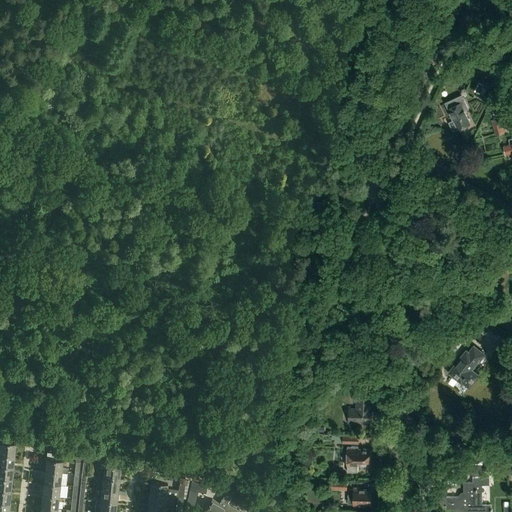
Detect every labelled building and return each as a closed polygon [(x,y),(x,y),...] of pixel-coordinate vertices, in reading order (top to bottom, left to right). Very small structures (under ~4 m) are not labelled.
[(503,44),(511,49),(511,41),(506,38),(503,44)] [(511,50),(504,46),(500,51),(511,57),(511,50)] [(483,81),(482,83),(477,93),(476,94),(487,100),(494,86),(483,81)] [(452,130),(456,128),(458,128),(460,130),(464,128),(465,124),(469,122),(464,110),(468,109),(462,94),(445,102),(453,120),(448,122),(452,130)] [(495,133),(503,131),(498,112),(490,114),(492,119),(491,119),(495,133)] [(505,153),(511,152),(511,155),(511,137),(508,138),(510,143),(503,145),(505,153)] [(490,328),(481,319),(468,332),(478,341),(490,328)] [(469,387),(478,376),(470,370),(473,367),(478,361),(479,362),(484,355),(473,346),(468,353),(466,351),(449,373),(461,382),(461,381),(469,387)] [(371,388),(354,388),(354,402),(355,402),(355,407),(348,407),(348,424),(362,423),(362,422),(373,421),(372,407),(371,407),(371,388)] [(342,435),(332,434),(332,439),(335,439),(335,442),(358,443),(358,436),(342,436),(342,435)] [(16,442),(0,440),(0,453),(14,455),(16,442)] [(351,462),(347,462),(347,472),(357,472),(357,465),(371,465),(371,449),(357,449),(357,446),(351,446),(351,462)] [(0,465),(13,466),(14,455),(0,453),(0,465)] [(62,460),(46,458),(45,470),(61,472),(67,472),(68,467),(62,467),(62,460)] [(511,463),(502,463),(502,475),(511,474),(511,463)] [(120,466),(104,464),(103,471),(99,471),(99,476),(102,476),(119,478),(120,466)] [(0,477),(12,478),(13,466),(0,465),(0,477)] [(43,482),(60,484),(61,472),(45,470),(43,482)] [(119,478),(102,476),(101,488),(118,490),(119,478)] [(0,489),(11,490),(12,478),(0,477),(0,489)] [(490,511),(491,504),(482,504),(482,491),(483,491),(484,490),(484,489),(484,488),(484,487),(483,487),(482,487),(482,485),(489,485),(489,477),(472,477),(472,482),(463,482),(463,492),(466,492),(466,496),(446,496),(446,509),(454,509),(454,511),(461,511),(460,511),(490,511)] [(347,480),(321,479),(321,488),(329,488),(329,489),(347,490),(347,480)] [(167,483),(151,481),(150,493),(166,495),(167,483)] [(59,496),(60,484),(43,482),(42,494),(59,496)] [(372,498),(370,497),(371,490),(360,489),(360,487),(353,487),(353,489),(348,489),(348,503),(353,503),(353,504),(354,504),(354,506),(361,506),(361,504),(370,504),(370,502),(371,501),(372,498)] [(118,490),(101,488),(100,500),(117,502),(118,490)] [(0,501),(9,502),(11,490),(0,489),(0,501)] [(169,508),(170,502),(165,501),(166,495),(150,493),(148,505),(165,507),(169,508)] [(41,506),(57,508),(59,496),(42,494),(41,506)] [(203,511),(221,511),(226,506),(227,503),(221,499),(220,502),(212,498),(203,511)] [(115,511),(117,502),(100,500),(96,500),(95,511),(98,511),(115,511)] [(0,511),(8,511),(9,502),(0,501),(0,511)] [(243,511),(227,503),(226,506),(221,511),(243,511)]
